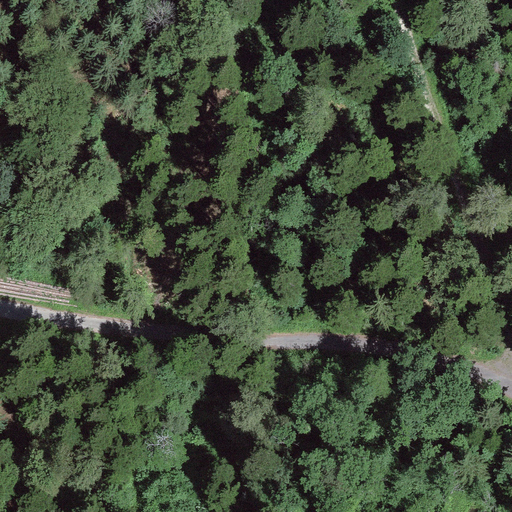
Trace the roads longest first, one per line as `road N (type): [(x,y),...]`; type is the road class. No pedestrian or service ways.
road 1 (track): [(511,388),(409,351),(221,340),(0,308)]
road 2 (track): [(511,330),(385,0)]
